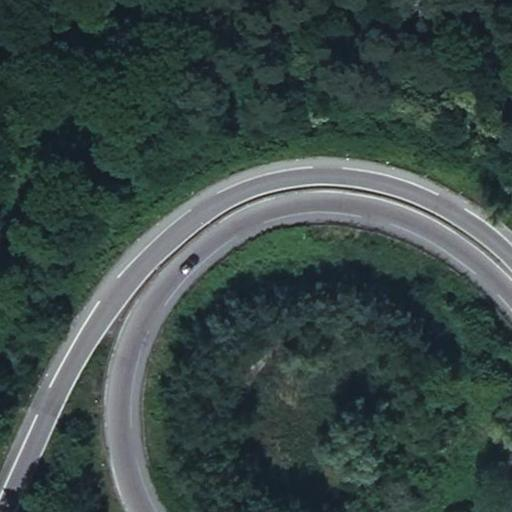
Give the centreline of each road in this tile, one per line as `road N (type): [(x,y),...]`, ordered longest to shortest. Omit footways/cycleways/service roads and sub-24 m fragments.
road 1 (trunk): [(511,255),(467,218),(399,186),(320,172),(248,184),(178,223),(111,288),(57,373),(0,498)]
road 2 (trunk): [(140,511),(119,455),(113,393),(124,349),(152,292),(234,226),(318,203),(382,213),(451,245),(511,301)]
